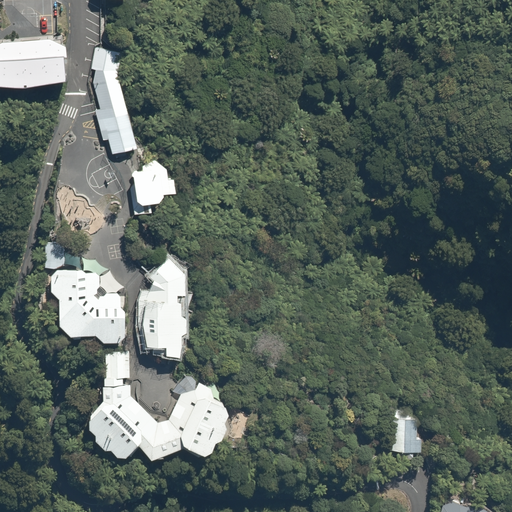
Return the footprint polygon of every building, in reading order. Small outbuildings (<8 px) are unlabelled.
[(113,154),(139,147),(117,65),(93,61),(91,72),(113,154)] [(102,171),(106,201),(112,204),(127,203),(133,195),(141,194),(139,169),(129,161),(118,169),(102,171)] [(138,323),(143,351),(177,355),(179,334),(183,330),(184,316),(176,313),(176,292),(183,293),(183,272),(169,255),(150,275),(152,278),(151,288),(141,290),(138,323)] [(121,344),(126,337),(125,311),(122,308),(122,296),(119,293),(103,293),(103,277),(99,274),(89,274),(83,269),(58,270),(54,278),(54,294),(62,300),(61,325),(73,337),(97,336),(104,344),(121,344)] [(87,426),(121,459),(135,445),(150,457),(181,446),(201,454),(209,451),(228,414),(224,404),(212,399),(210,390),(197,384),(194,391),(180,395),(169,422),(156,425),(131,400),(130,353),(106,353),(105,405),(87,426)] [(393,415),(389,415),(389,448),(427,448),(427,435),(415,435),(415,416),(409,415),(409,407),(394,407),(393,415)] [(253,424),(240,424),(240,434),(252,434),(253,424)] [(495,511),(497,507),(475,502),(474,507),(465,504),(466,503),(444,498),(440,511),(495,511)]
